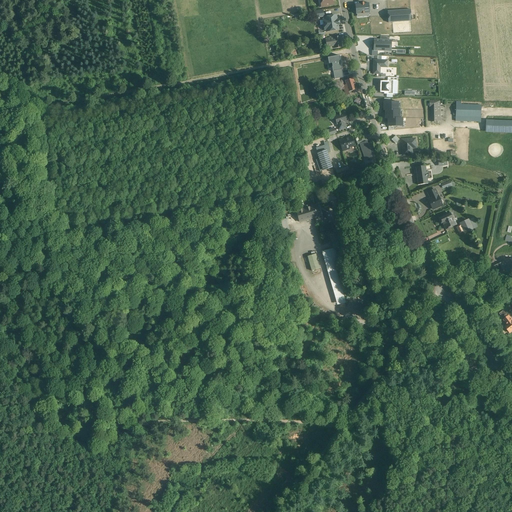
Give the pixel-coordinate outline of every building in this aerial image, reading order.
[(361,4),(355,4),(356,15),(357,15),(357,17),(369,17),(369,14),(369,11),(372,11),(372,5),(369,5),(369,3),(364,4),(364,3),(360,3),(361,4)] [(410,10),(387,11),(388,23),(403,22),(411,21),(410,14),(410,10)] [(336,16),(324,18),(324,20),(322,20),(324,30),(326,30),(326,32),(338,30),(337,25),(339,25),(338,21),(337,21),(336,16)] [(341,36),(333,38),(333,41),(334,47),(335,49),(342,48),(341,36)] [(391,41),(374,40),(374,50),(385,51),(385,47),(391,48),(391,41)] [(387,60),(373,60),(373,74),(380,74),(380,67),(387,68),(387,60)] [(342,70),(333,72),(334,79),(343,77),(342,70)] [(353,78),(345,81),(347,88),(348,92),(349,92),(357,89),(353,78)] [(390,82),(380,82),(380,92),(385,93),(385,92),(385,93),(390,93),(390,82)] [(439,101),(429,101),(429,107),(431,107),(431,121),(440,121),(439,101)] [(398,102),(383,102),(384,110),(398,110),(398,102)] [(462,105),(456,105),(456,109),(454,109),(454,111),(456,111),(455,121),(480,122),(481,112),(482,112),(483,110),(481,110),(481,105),(462,105)] [(400,110),(385,110),(385,118),(400,118),(400,110)] [(340,113),(337,114),(337,115),(334,116),(335,117),(335,118),(336,122),(337,123),(339,130),(346,127),(344,123),(347,122),(344,113),(341,114),(340,113)] [(402,118),(388,118),(388,126),(402,126),(402,118)] [(511,122),(487,121),(486,131),(511,132),(511,122)] [(351,137),(339,141),(343,152),(346,150),(346,149),(355,146),(351,137)] [(401,139),(402,156),(413,155),(412,149),(417,149),(416,138),(401,139)] [(366,142),(360,144),(365,160),(371,158),(372,160),(376,159),(370,143),(367,144),(366,142)] [(326,151),(317,153),(323,170),(332,167),(326,151)] [(441,157),(435,157),(436,161),(438,161),(439,166),(447,165),(446,159),(442,160),(441,157)] [(425,166),(419,167),(420,173),(416,174),(418,185),(428,184),(425,166)] [(348,167),(336,171),(337,176),(350,172),(348,167)] [(435,190),(428,193),(430,198),(437,195),(435,190)] [(437,195),(430,198),(432,201),(431,202),(430,203),(432,209),(442,205),(441,205),(442,204),(443,203),(442,200),(440,200),(439,200),(437,195)] [(317,205),(310,207),(314,218),(320,216),(317,205)] [(310,207),(296,211),(299,222),(314,218),(310,207)] [(450,213),(438,219),(440,224),(442,223),(445,230),(457,225),(454,219),(453,219),(450,213)] [(468,220),(460,223),(465,233),(472,230),(468,220)] [(329,249),(321,251),(333,291),(341,289),(329,249)] [(316,254),(308,257),(312,270),(320,268),(316,254)] [(503,262),(491,267),(497,281),(509,276),(503,262)] [(511,319),(509,316),(503,320),(507,325),(505,327),(510,333),(511,331),(511,319)]
